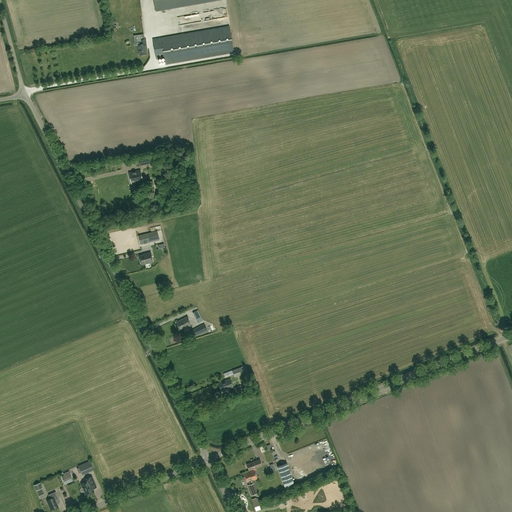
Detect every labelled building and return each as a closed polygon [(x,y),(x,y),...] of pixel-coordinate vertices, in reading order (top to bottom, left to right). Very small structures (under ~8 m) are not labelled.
[(153,0),(155,12),(222,0),(153,0)] [(165,65),(234,53),(229,27),(153,40),(156,59),(164,58),(165,65)] [(138,45),(139,55),(147,54),(146,48),(145,39),(140,40),(141,45),(138,45)] [(140,166),(153,163),(151,155),(139,158),(140,166)] [(140,170),(129,172),(131,184),(143,182),(140,170)] [(145,234),(138,236),(141,244),(159,240),(157,231),(151,233),(151,231),(145,233),(145,234)] [(145,264),(153,262),(150,252),(141,254),(141,255),(138,256),(141,265),(144,264),(145,264)] [(198,310),(193,313),(198,322),(203,320),(198,310)] [(190,325),(186,317),(176,322),(180,330),(190,325)] [(204,324),(191,331),(194,336),(199,333),(200,335),(208,331),(204,324)] [(241,367),(232,370),(223,374),(225,378),(233,375),(235,378),(244,374),(241,367)] [(241,386),(234,389),(230,379),(218,383),(221,392),(228,389),(230,395),(242,390),(241,386)] [(260,459),(246,464),(249,471),(262,466),(260,459)] [(82,473),(93,469),(90,462),(79,466),(82,473)] [(277,466),(283,484),(293,480),(287,463),(277,466)] [(252,480),(253,480),(257,479),(254,470),(249,472),(252,480)] [(65,480),(72,477),(70,473),(69,471),(63,474),(64,475),(63,476),(65,480)] [(252,480),(249,472),(244,474),(247,482),(249,481),(250,484),(248,485),(251,495),(257,493),(254,483),(253,480),(252,480)] [(93,489),(96,487),(91,476),(88,478),(89,481),(81,484),(86,495),(94,491),(93,489)] [(40,483),(34,485),(36,491),(37,490),(39,495),(44,493),(42,488),(40,483)] [(47,500),(51,510),(58,507),(55,500),(58,498),(56,492),(48,495),(50,499),(47,500)]
